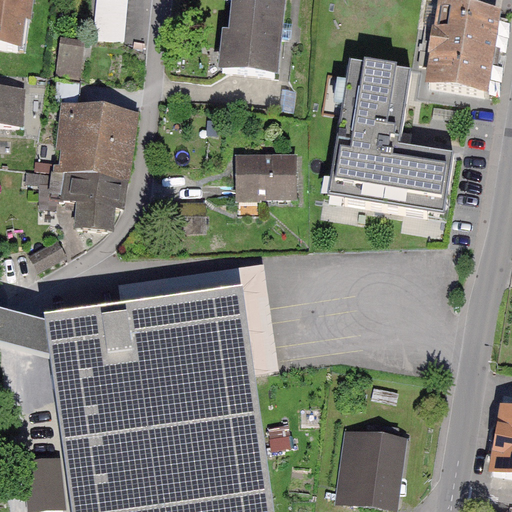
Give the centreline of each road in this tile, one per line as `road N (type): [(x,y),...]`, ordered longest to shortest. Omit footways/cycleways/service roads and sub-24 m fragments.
road 1 (residential): [(162,0),(134,210),(116,240),(4,307)]
road 2 (residential): [(511,185),(453,501)]
